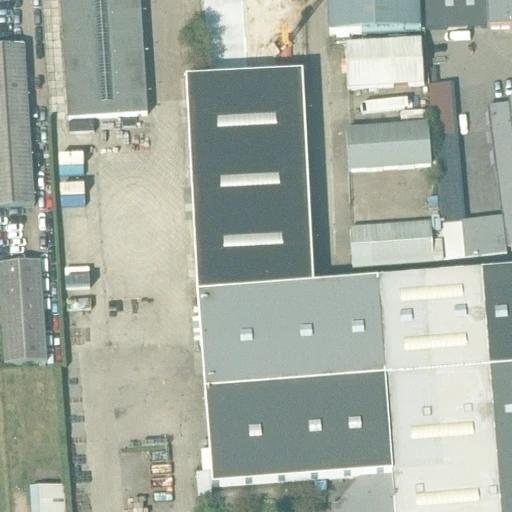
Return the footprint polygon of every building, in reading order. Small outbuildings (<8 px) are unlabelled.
[(147,116),(140,0),(59,0),(68,121),(147,116)] [(250,62),(245,0),(208,0),(213,65),(250,62)] [(419,0),(327,0),(328,36),(420,33),(419,0)] [(511,0),(486,0),(487,30),(511,28),(511,0)] [(348,91),(367,90),(424,86),(421,42),(345,47),(348,91)] [(0,210),(33,209),(24,48),(0,49),(0,210)] [(186,82),(196,296),(315,287),(303,76),(186,82)] [(453,86),(430,88),(440,223),(443,265),(506,257),(505,250),(501,218),(467,221),(453,86)] [(511,105),(487,108),(501,218),(505,250),(511,249),(511,105)] [(352,132),(346,132),(349,174),(434,167),(431,126),(352,132)] [(369,229),(351,230),(354,271),(372,269),(392,268),(434,265),(434,266),(443,265),(440,223),(430,224),(389,227),(369,229)] [(0,293),(5,367),(46,365),(39,264),(0,266),(0,293)] [(511,511),(511,271),(315,287),(196,296),(211,489),(360,478),(338,506),(331,507),(331,511),(511,511)] [(39,490),(41,511),(66,511),(64,488),(39,490)]
